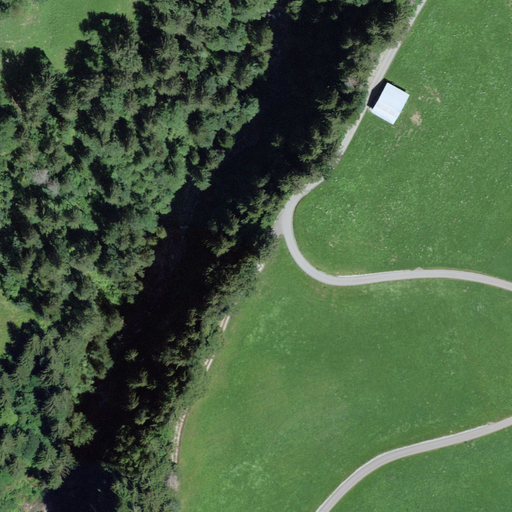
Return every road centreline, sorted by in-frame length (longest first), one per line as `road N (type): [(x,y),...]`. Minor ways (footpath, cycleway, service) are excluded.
road 1 (unclassified): [(422,0),(329,169),(292,203),(288,239),(312,272),(339,281),(449,273),(511,286)]
road 2 (track): [(286,227),(273,232),(169,429),(160,511)]
road 3 (unclassified): [(511,420),(380,460),(322,511)]
